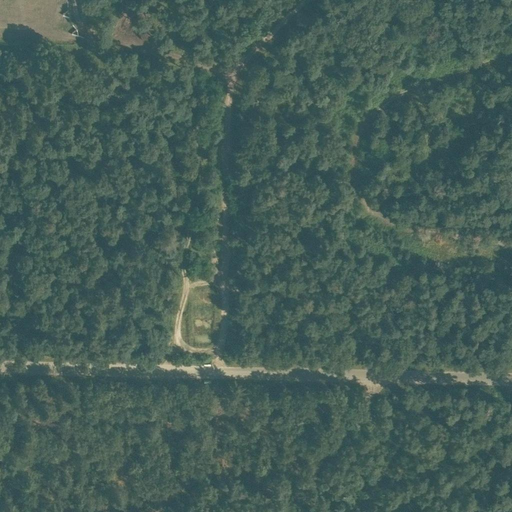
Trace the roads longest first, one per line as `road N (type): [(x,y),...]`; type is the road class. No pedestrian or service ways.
road 1 (unclassified): [(0,365),(511,378)]
road 2 (track): [(511,243),(398,229),(363,199),(353,167),(354,139),(383,104),(511,54)]
